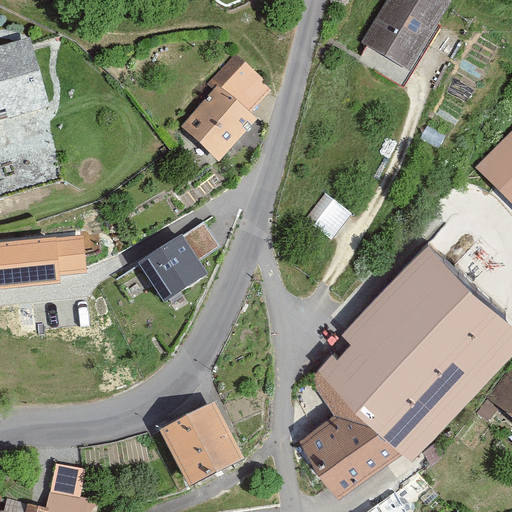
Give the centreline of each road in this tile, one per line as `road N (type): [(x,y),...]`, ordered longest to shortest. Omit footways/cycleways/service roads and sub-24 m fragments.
road 1 (tertiary): [(0,442),(116,425),(168,394),(199,359),(254,237)]
road 2 (residential): [(254,237),(273,265),(283,323),(293,511)]
road 3 (tertiary): [(254,237),(316,0)]
